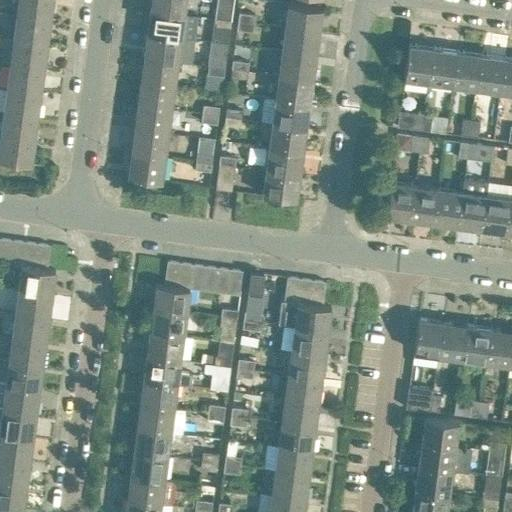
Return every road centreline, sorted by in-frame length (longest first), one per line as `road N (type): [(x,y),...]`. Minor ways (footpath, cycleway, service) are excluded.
road 1 (residential): [(69,511),(101,221)]
road 2 (residential): [(333,252),(367,0)]
road 3 (residential): [(364,511),(393,260)]
road 4 (residential): [(101,221),(333,252)]
road 5 (residential): [(81,218),(107,0)]
road 6 (residential): [(511,16),(384,0)]
road 7 (residential): [(393,260),(511,276)]
